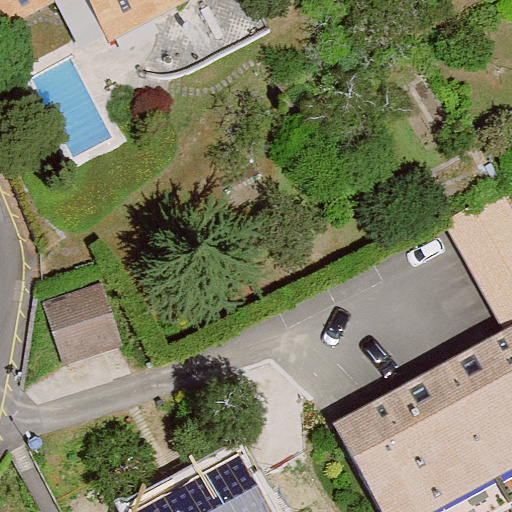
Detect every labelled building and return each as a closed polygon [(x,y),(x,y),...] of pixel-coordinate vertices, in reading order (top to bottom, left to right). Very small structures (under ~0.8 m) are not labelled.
[(181,0),(0,0),(0,18),(4,27),(54,0),(89,0),(109,38),(181,0)] [(511,319),(511,207),(502,188),(448,216),(504,324),(511,319)] [(65,365),(121,347),(102,290),(46,308),(65,365)] [(381,511),(491,511),(511,501),(511,336),(338,430),(381,511)] [(266,511),(249,481),(193,511),(266,511)]
